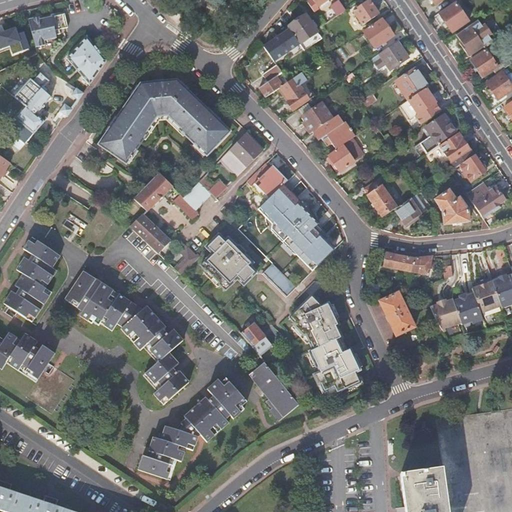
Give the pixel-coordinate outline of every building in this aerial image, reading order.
[(331,6),(337,16),(346,10),(339,1),(331,6)] [(369,1),(352,12),(362,26),(377,16),(373,10),(374,9),(369,1)] [(455,2),(434,16),(440,25),(445,22),(452,33),(468,22),(455,2)] [(28,21),(35,48),(44,46),(43,42),(56,39),(55,35),(60,34),(59,30),(67,28),(65,17),(63,12),(50,15),(51,17),(38,20),(38,18),(28,21)] [(289,30),(300,45),(308,40),(318,34),(305,16),(288,28),(289,30)] [(382,20),(363,33),(375,49),(393,36),(382,20)] [(481,26),(477,20),(456,35),(461,42),(459,44),(463,50),(469,57),(484,47),(485,48),(493,43),(488,37),(491,35),(484,24),(481,26)] [(0,49),(19,42),(14,30),(12,30),(0,34),(0,49)] [(263,48),(273,63),(282,57),(286,62),(294,57),(290,51),(300,45),(289,30),(263,48)] [(83,79),(77,90),(83,94),(89,85),(100,70),(106,61),(105,60),(86,37),(67,59),(83,79)] [(397,42),(379,54),(390,71),(409,58),(397,42)] [(496,74),(511,64),(506,58),(496,65),(490,57),(496,53),(494,50),(492,47),(486,51),(485,52),(484,50),(483,51),(484,52),(471,61),(482,78),(493,70),(496,74)] [(332,53),(328,56),(332,62),(336,59),(332,53)] [(313,66),(308,57),(301,62),(307,70),(313,66)] [(287,83),(282,75),(276,67),(263,77),(269,86),(260,91),(265,99),(280,89),(287,83)] [(426,89),(428,87),(415,69),(396,81),(401,89),(400,89),(408,101),(426,89)] [(288,71),(282,75),(287,83),(294,79),(288,71)] [(511,88),(501,73),(486,83),(497,100),(511,90),(511,88)] [(16,117),(0,135),(0,140),(16,154),(44,123),(36,115),(43,107),(44,108),(45,107),(44,106),(51,98),(45,93),(46,91),(43,88),(49,82),(40,74),(33,82),(30,80),(14,98),(16,99),(8,108),(8,109),(8,110),(9,111),(16,117)] [(294,79),(287,83),(280,89),(289,102),(287,104),(293,112),(309,101),(299,87),(305,82),(300,75),(294,79)] [(299,87),(309,101),(315,96),(305,82),(299,87)] [(114,132),(111,130),(99,147),(124,164),(129,156),(131,157),(146,135),(144,133),(155,117),(167,116),(181,129),(180,131),(200,149),(201,148),(208,154),(229,132),(213,118),(211,121),(206,117),(209,114),(175,83),(161,84),(161,90),(156,90),(155,85),(139,86),(114,124),(118,127),(114,132)] [(77,90),(76,89),(71,96),(75,99),(74,99),(76,102),(77,103),(83,94),(77,90)] [(426,89),(408,101),(418,114),(415,116),(421,125),(441,112),(435,102),(426,89)] [(372,94),(360,103),(364,108),(364,109),(376,101),(372,94)] [(511,102),(503,109),(511,121),(511,102)] [(331,120),(333,119),(322,103),(302,117),(307,124),(305,126),(310,134),(311,134),(312,133),(331,120)] [(60,112),(67,117),(73,108),(72,107),(72,108),(69,107),(69,108),(65,105),(60,112)] [(344,123),(338,115),(333,119),(331,120),(312,133),(318,142),(326,136),(327,138),(322,141),(326,147),(331,144),(335,150),(355,137),(352,131),(351,128),(350,129),(345,122),(344,123)] [(414,148),(421,158),(432,151),(440,146),(438,144),(456,132),(455,131),(457,129),(453,123),(451,124),(444,115),(426,128),(432,136),(414,148)] [(165,118),(180,131),(181,129),(167,116),(165,118)] [(157,119),(155,117),(144,133),(146,135),(157,119)] [(378,121),(374,124),(377,127),(382,134),(385,132),(378,121)] [(474,155),(458,133),(440,145),(440,146),(432,151),(442,167),(451,161),(456,168),(460,165),(474,155)] [(262,152),(244,135),(229,151),(247,168),(255,160),(262,152)] [(343,146),(329,156),(340,173),(355,163),(343,146)] [(207,156),(208,154),(201,148),(200,149),(207,156)] [(475,155),(474,155),(460,165),(465,173),(463,174),(465,177),(467,176),(471,182),(486,172),(475,155)] [(6,170),(10,164),(0,157),(0,178),(2,176),(6,170)] [(249,201),(258,210),(282,185),(287,181),(273,166),(251,188),(257,194),(249,201)] [(226,188),(209,172),(199,183),(211,196),(215,200),(221,194),(226,188)] [(163,197),(172,188),(159,175),(135,200),(147,211),(147,212),(163,197)] [(381,185),(385,182),(382,178),(364,190),(367,195),(381,185)] [(484,182),(466,194),(483,219),(501,207),(499,204),(505,200),(496,187),(489,191),(484,182)] [(211,196),(199,183),(183,199),(196,211),(211,196)] [(315,230),(319,226),(300,206),(301,205),(282,185),(258,210),(274,225),(274,232),(313,271),(334,250),(315,230)] [(367,195),(366,195),(382,218),(394,210),(397,208),(381,185),(367,195)] [(363,188),(348,197),(354,204),(366,195),(367,195),(364,190),(363,188)] [(449,190),(435,200),(443,211),(444,225),(469,221),(468,209),(460,197),(456,200),(449,190)] [(416,195),(397,208),(394,210),(398,215),(402,221),(404,225),(410,220),(412,223),(422,217),(420,214),(426,210),(416,195)] [(196,211),(183,199),(183,198),(176,204),(188,216),(191,214),(195,218),(199,214),(196,211)] [(142,216),(130,227),(158,254),(170,243),(142,216)] [(204,264),(200,267),(225,291),(237,280),(243,286),(256,274),(250,267),(253,264),(245,256),(245,253),(239,247),(236,248),(228,240),(225,242),(218,236),(206,248),(212,255),(204,264)] [(3,304),(25,319),(28,315),(33,319),(48,297),(42,293),(45,289),(44,289),(38,285),(40,281),(46,285),(56,271),(51,268),(59,256),(37,241),(34,245),(28,241),(22,250),(31,256),(28,261),(27,260),(24,258),(20,264),(15,270),(22,275),(14,287),(18,289),(15,294),(14,294),(11,291),(7,298),(3,304)] [(184,258),(173,269),(180,276),(191,265),(192,265),(199,258),(196,256),(194,257),(191,260),(182,252),(181,254),(184,258)] [(415,258),(385,253),(383,267),(411,273),(415,258)] [(432,257),(415,258),(411,273),(427,276),(432,257)] [(296,288),(273,264),(264,273),(288,297),(292,292),(296,288)] [(443,267),(445,279),(451,278),(453,277),(452,266),(443,267)] [(82,272),(68,294),(72,297),(68,303),(81,312),(78,316),(91,324),(92,322),(95,318),(100,321),(103,318),(107,320),(103,326),(111,332),(116,324),(122,328),(141,311),(140,310),(135,306),(118,295),(115,299),(110,295),(113,292),(100,283),(89,276),(82,272)] [(502,309),(511,305),(511,275),(507,277),(506,275),(499,277),(500,279),(493,282),(492,279),(481,283),(491,310),(502,307),(502,309)] [(481,314),(491,310),(481,283),(478,284),(479,287),(472,289),(473,295),(472,295),(482,321),(483,320),(481,314)] [(398,292),(380,301),(396,335),(414,327),(398,292)] [(436,320),(443,332),(446,331),(445,328),(461,323),(462,325),(472,321),(472,324),(482,321),(472,295),(467,297),(466,294),(459,297),(459,299),(453,301),(453,300),(446,302),(445,300),(436,302),(437,305),(430,307),(434,317),(436,320)] [(308,353),(318,374),(313,376),(317,386),(319,385),(323,393),(333,389),(335,395),(359,384),(354,374),(359,372),(358,369),(352,357),(349,351),(344,353),(338,340),(340,339),(335,327),(337,326),(328,305),(321,308),(311,297),(289,319),(294,324),(292,325),(303,336),(305,335),(312,351),(308,353)] [(146,307),(141,311),(122,328),(120,329),(126,337),(132,332),(135,336),(138,339),(132,343),(139,351),(142,348),(148,344),(152,348),(148,351),(158,362),(156,363),(144,374),(153,385),(157,382),(161,387),(156,391),(152,395),(159,402),(164,397),(167,401),(188,383),(178,372),(176,373),(172,369),(177,364),(168,354),(182,341),(177,335),(172,330),(170,332),(167,335),(163,330),(165,328),(146,307)] [(254,324),(241,335),(259,357),(271,347),(254,324)] [(12,344),(16,338),(8,333),(3,340),(0,344),(0,343),(0,369),(1,370),(5,364),(10,358),(13,360),(9,366),(17,371),(21,365),(27,369),(25,373),(36,380),(54,354),(41,346),(38,351),(33,347),(36,342),(24,334),(19,341),(15,346),(12,344)] [(355,355),(352,357),(358,369),(361,368),(355,355)] [(254,376),(250,379),(267,400),(264,402),(270,409),(268,410),(277,422),(297,406),(263,363),(251,372),(254,376)] [(214,425),(219,430),(227,424),(224,420),(229,416),(232,419),(243,410),(240,407),(237,404),(242,399),(227,382),(222,386),(219,383),(217,380),(206,390),(212,397),(207,402),(207,401),(204,398),(196,405),(214,425)] [(219,430),(196,405),(184,416),(186,419),(176,428),(164,425),(160,439),(193,450),(198,437),(201,434),(208,442),(219,430)] [(177,446),(159,440),(151,438),(147,452),(149,453),(147,458),(141,456),(136,470),(166,480),(171,466),(167,465),(168,459),(175,461),(179,463),(183,453),(176,450),(177,446)] [(447,511),(441,468),(399,475),(404,511),(447,511)] [(0,511),(2,511),(68,511),(55,507),(55,505),(56,505),(57,501),(44,497),(43,501),(43,503),(8,492),(9,489),(10,490),(11,485),(0,481),(0,511)]
